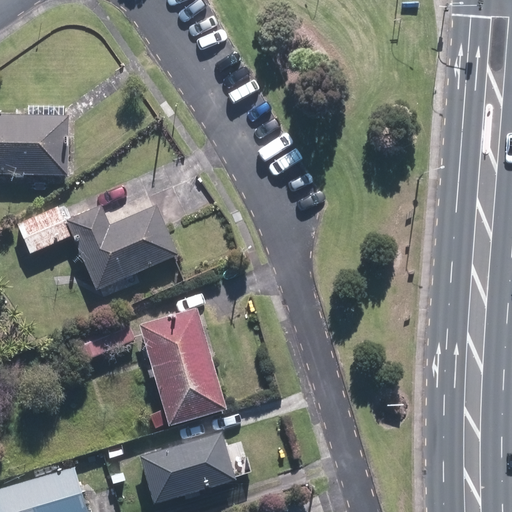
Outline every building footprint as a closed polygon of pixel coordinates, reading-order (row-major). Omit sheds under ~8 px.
[(0,119),(0,177),(64,179),(66,121),(0,119)] [(67,222),(96,292),(175,259),(155,210),(108,230),(99,209),(67,222)] [(194,313),(139,328),(168,428),(223,412),(194,313)] [(123,314),(76,334),(87,360),(134,341),(123,314)] [(139,460),(152,506),(233,482),(219,436),(139,460)] [(0,491),(0,511),(82,511),(71,471),(0,491)]
